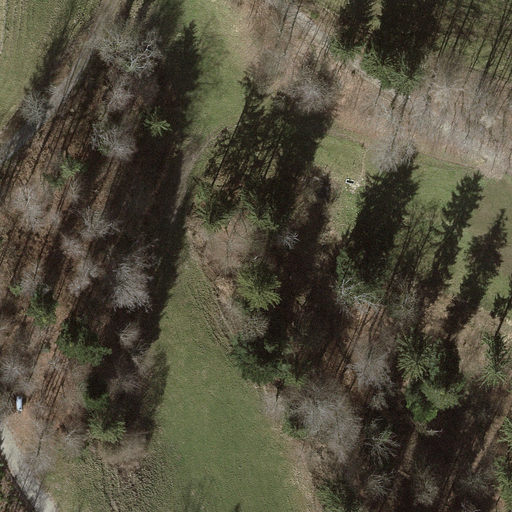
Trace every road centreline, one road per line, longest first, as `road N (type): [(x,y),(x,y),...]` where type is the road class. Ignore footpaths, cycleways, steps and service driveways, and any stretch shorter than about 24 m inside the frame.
road 1 (track): [(263,0),(511,165)]
road 2 (track): [(0,144),(49,110),(111,0)]
